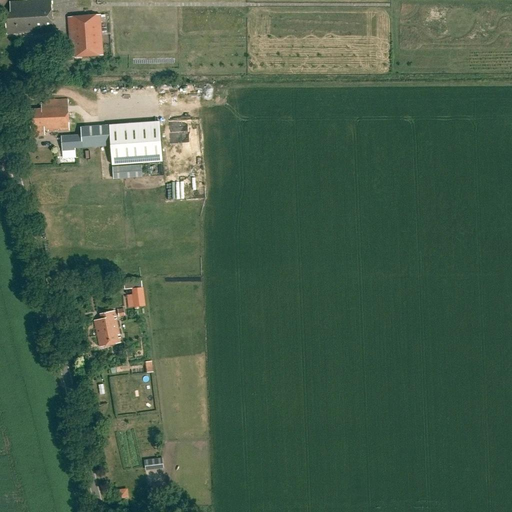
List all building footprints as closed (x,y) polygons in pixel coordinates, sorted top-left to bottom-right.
[(7,35),(53,32),(50,1),(11,4),(12,15),(6,15),(7,35)] [(70,59),(103,57),(101,16),(68,17),(70,59)] [(45,132),(70,131),(68,101),(41,102),(42,111),(29,112),(30,128),(31,128),(31,135),(42,135),(42,133),(45,133),(45,132)] [(160,122),(110,125),(81,127),(82,135),(61,136),(62,152),(74,151),(74,147),(83,146),(83,148),(112,146),(113,166),(163,162),(160,122)] [(128,179),(127,166),(112,167),(113,180),(128,179)] [(143,288),(132,289),(133,295),(128,296),(129,308),(145,306),(143,288)] [(100,349),(121,344),(115,312),(100,315),(101,321),(94,322),(100,349)] [(145,373),(153,373),(152,362),(144,363),(145,373)] [(159,486),(151,487),(152,495),(160,494),(159,486)] [(127,490),(119,492),(120,500),(128,498),(127,490)]
